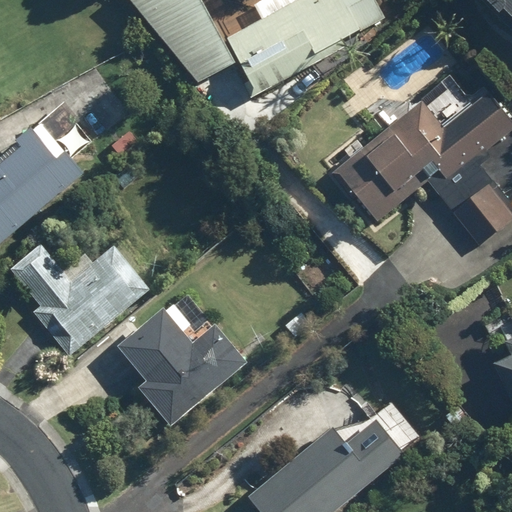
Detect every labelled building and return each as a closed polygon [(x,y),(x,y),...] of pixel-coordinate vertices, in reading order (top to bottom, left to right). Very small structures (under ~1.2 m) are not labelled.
[(132,0),(200,84),(239,63),(205,1),(206,0),(132,0)] [(392,25),(378,0),(303,0),(230,39),(260,95),(392,25)] [(511,0),(482,0),(511,30),(511,0)] [(436,114),(427,103),(334,176),(374,227),(431,182),(481,245),(511,221),(511,203),(483,167),(494,158),(489,152),(511,134),(511,116),(494,94),(476,108),(463,92),(436,114)] [(0,171),(0,249),(89,177),(51,130),(0,171)] [(137,158),(110,175),(121,192),(148,175),(137,158)] [(36,314),(71,357),(155,291),(120,247),(75,283),(46,246),(14,271),(44,308),(36,314)] [(143,390),(174,429),(252,364),(220,326),(198,345),(169,310),(121,349),(150,384),(143,390)] [(511,339),(508,342),(511,351),(511,355),(496,363),(511,395),(511,339)] [(250,496),(262,511),(336,511),(407,454),(377,418),(349,441),(336,425),(250,496)]
